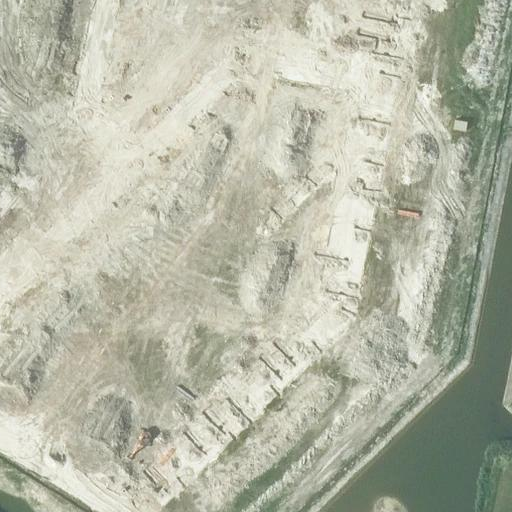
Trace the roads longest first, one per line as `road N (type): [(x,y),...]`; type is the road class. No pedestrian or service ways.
road 1 (residential): [(379,87),(335,315),(134,511)]
road 2 (residential): [(379,87),(242,59),(133,171)]
road 3 (residential): [(133,171),(0,308)]
road 4 (residential): [(133,171),(84,110),(105,0)]
road 5 (residential): [(114,511),(0,437)]
